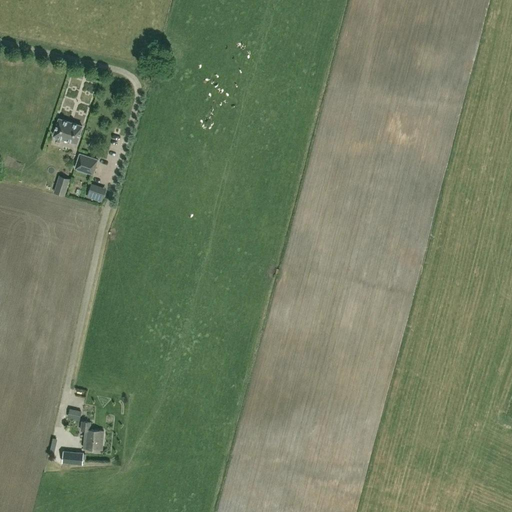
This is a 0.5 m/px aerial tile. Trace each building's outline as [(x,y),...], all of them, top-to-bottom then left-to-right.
[(59,119),(54,134),(53,135),(54,135),(56,135),(55,138),(63,140),(64,138),(76,142),(77,142),(82,126),(82,125),(81,125),(60,118),(59,118),(59,119)] [(97,159),(80,154),(75,168),(93,173),(97,159)] [(67,191),(71,178),(63,175),(59,188),(67,191)] [(91,186),(87,197),(95,200),(98,188),(91,186)] [(81,411),(70,409),(68,417),(79,420),(81,411)] [(102,449),(104,431),(90,430),(90,422),(82,421),(81,429),(85,430),(84,447),(102,449)] [(83,453),(64,451),(63,462),(82,464),(83,453)]
